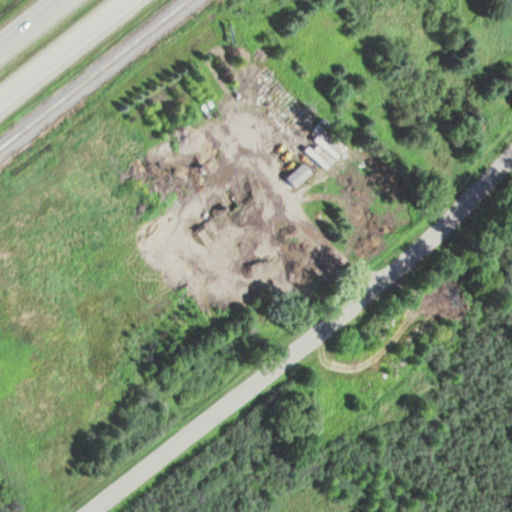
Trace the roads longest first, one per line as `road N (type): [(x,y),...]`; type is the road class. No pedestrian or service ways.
road 1 (residential): [(74,511),(422,244),(511,148)]
road 2 (trunk): [(0,95),(120,0)]
